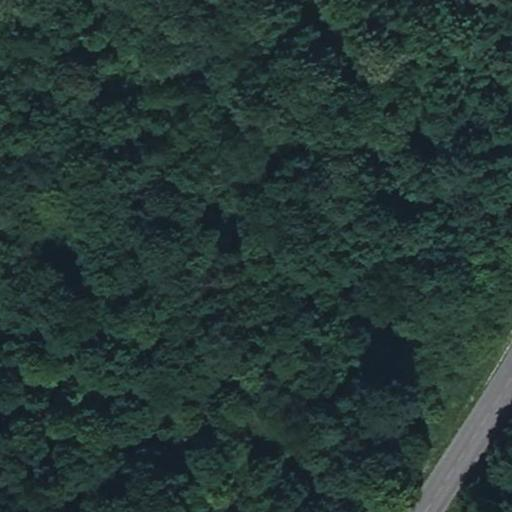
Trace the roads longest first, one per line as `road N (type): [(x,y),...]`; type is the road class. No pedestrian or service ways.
road 1 (track): [(303,0),(359,61),(289,173),(157,291),(0,363)]
road 2 (secondary): [(511,370),(426,511)]
